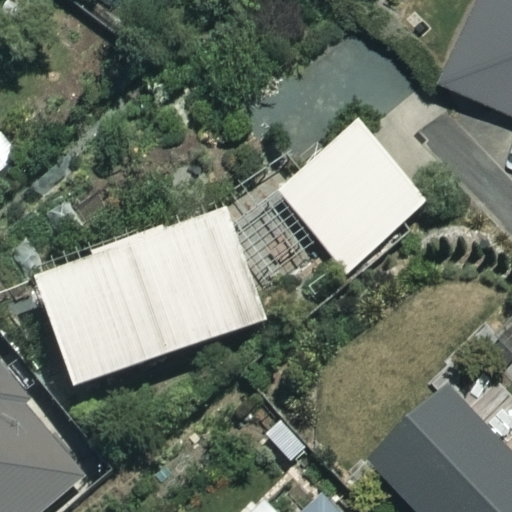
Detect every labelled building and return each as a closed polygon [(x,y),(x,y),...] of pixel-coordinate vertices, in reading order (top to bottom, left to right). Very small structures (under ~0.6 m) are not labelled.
[(511,0),(484,0),(447,89),(511,116),(511,0)] [(345,115),(309,66),(252,108),(288,157),(345,115)] [(425,214),(357,133),(279,199),(347,279),(425,214)] [(262,333),(223,225),(30,296),(70,404),(262,333)] [(511,511),(511,384),(507,389),(480,363),(366,482),(397,511),(511,511)] [(0,511),(50,511),(87,482),(0,377),(0,511)] [(321,511),(320,511),(318,511),(265,511),(255,501),(244,511),(321,511)]
